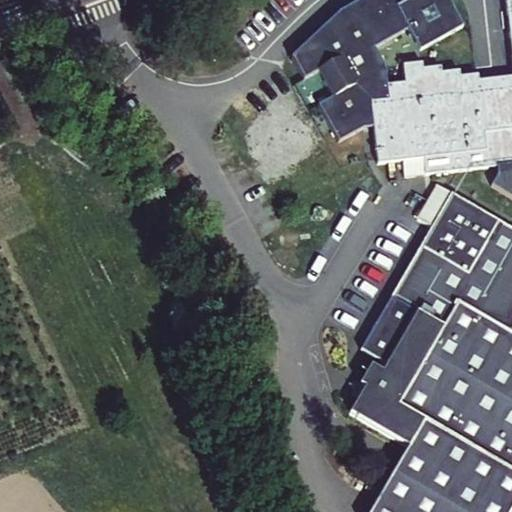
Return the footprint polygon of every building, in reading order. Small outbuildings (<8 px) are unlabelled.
[(358,0),(338,9),(291,61),(303,83),(319,74),(334,100),(319,108),(339,144),(363,131),(374,130),(371,108),(389,105),(387,91),(385,73),(375,53),(409,34),(421,55),(464,31),(446,0),(358,0)] [(511,0),(505,0),(511,51),(511,91),(479,96),(477,81),(461,82),(460,77),(443,79),(442,73),(423,75),(422,68),(403,71),(405,89),(387,91),(389,105),(371,108),(374,130),(378,166),(401,164),(423,162),(425,177),(511,166),(511,0)] [(271,175),(291,164),(298,160),(297,157),(303,154),(305,157),(317,150),(316,147),(323,142),(293,88),(279,95),(275,88),(262,96),(271,113),(259,120),(261,123),(262,123),(265,127),(249,135),(271,175)] [(403,180),(425,177),(423,162),(401,164),(403,180)] [(291,164),(271,175),(277,186),(297,175),(291,164)] [(431,232),(426,240),(361,350),(387,366),(382,376),(370,369),(359,387),(365,391),(357,404),(326,458),(383,492),(371,511),(511,511),(511,335),(505,332),(511,318),(511,232),(436,189),(416,223),(431,232)] [(365,391),(359,387),(352,383),(350,389),(350,394),(353,400),(357,404),(365,391)]
